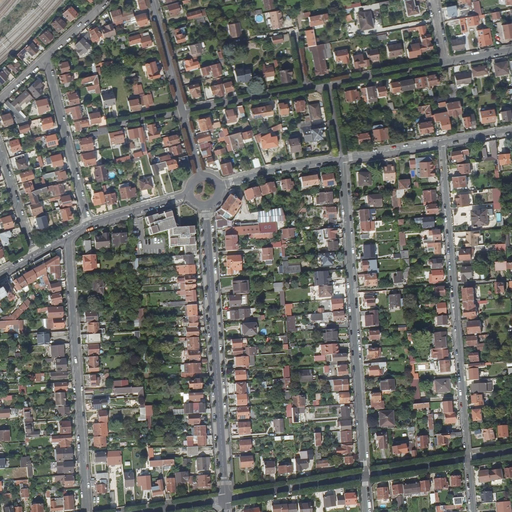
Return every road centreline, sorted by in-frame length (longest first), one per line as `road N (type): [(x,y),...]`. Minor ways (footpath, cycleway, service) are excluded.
road 1 (residential): [(442,141),(465,459)]
road 2 (residential): [(343,159),(363,475)]
road 3 (residential): [(204,207),(225,497)]
road 4 (residential): [(85,511),(67,237)]
road 5 (residential): [(44,57),(86,225)]
road 6 (residential): [(225,497),(363,475)]
road 7 (residential): [(343,159),(218,186)]
road 8 (residential): [(182,109),(302,89)]
road 9 (residential): [(326,85),(445,61)]
